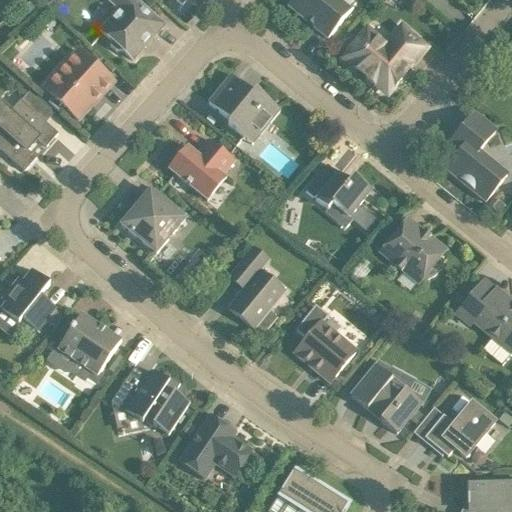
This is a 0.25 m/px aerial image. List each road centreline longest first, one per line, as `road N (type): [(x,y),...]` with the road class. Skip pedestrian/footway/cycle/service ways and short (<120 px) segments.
road 1 (residential): [(376,511),(369,488),(220,385),(63,244),(55,223),(189,66),(223,52)]
road 2 (residential): [(375,167),(511,0)]
road 3 (residential): [(375,167),(242,57),(223,52)]
road 4 (residential): [(511,277),(375,167)]
